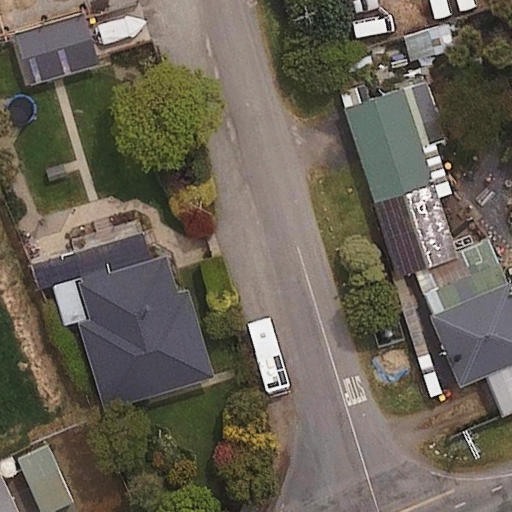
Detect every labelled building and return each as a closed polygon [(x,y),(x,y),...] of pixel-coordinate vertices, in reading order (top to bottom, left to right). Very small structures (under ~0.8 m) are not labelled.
[(98,63),(84,13),(16,32),(30,83),(98,63)] [(455,48),(449,23),(405,34),(411,58),(455,48)] [(459,256),(453,238),(440,198),(453,193),(436,143),(450,139),(431,81),(346,109),(400,275),(420,269),(459,256)] [(156,226),(73,250),(80,274),(50,283),(62,324),(83,318),(109,406),(211,376),(187,292),(176,295),(156,226)] [(459,256),(420,269),(458,384),(488,374),(500,410),(511,405),(511,298),(494,245),(459,256)] [(45,511),(73,499),(46,442),(16,457),(42,511),(45,511)] [(16,511),(0,476),(0,511),(16,511)]
